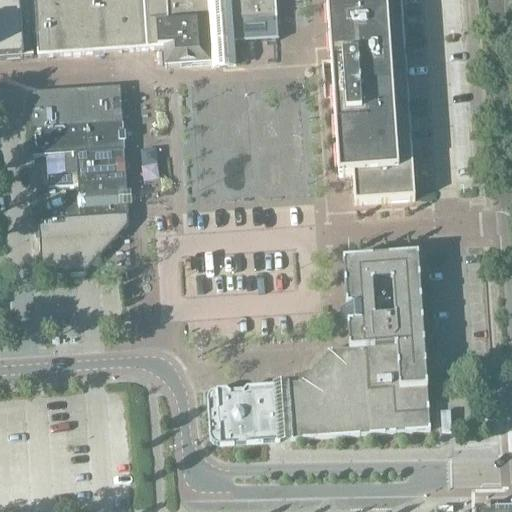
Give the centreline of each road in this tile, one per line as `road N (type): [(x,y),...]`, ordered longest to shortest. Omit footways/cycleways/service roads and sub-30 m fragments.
road 1 (unclassified): [(0,373),(136,364),(165,374),(185,405),(191,466),(217,482)]
road 2 (residential): [(511,249),(494,0)]
road 3 (unclassified): [(217,482),(232,492),(388,491),(410,490),(423,478)]
road 4 (unclassified): [(423,478),(409,468),(231,471),(217,482)]
